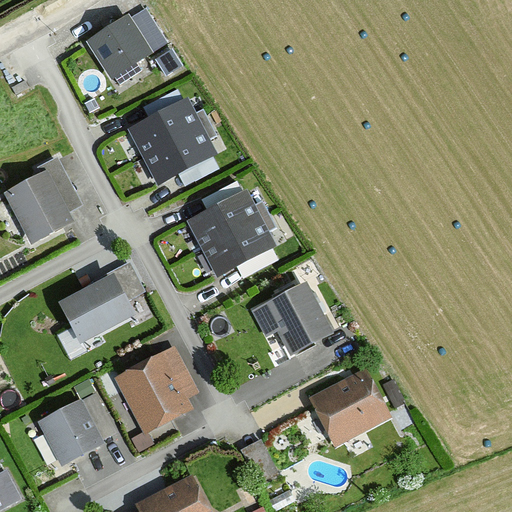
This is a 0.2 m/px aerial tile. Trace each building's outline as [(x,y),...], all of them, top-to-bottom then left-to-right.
[(108,71),(169,41),(148,0),(88,30),(108,71)] [(168,72),(185,61),(174,44),(157,55),(168,72)] [(131,133),(160,188),(220,157),(191,101),(131,133)] [(76,226),(49,178),(8,200),(34,248),(76,226)] [(188,226),(217,282),(278,250),(249,195),(188,226)] [(122,265),(133,292),(143,288),(132,261),(122,265)] [(139,321),(119,281),(64,308),(84,348),(139,321)] [(269,343),(281,337),(292,358),(334,337),(308,288),(255,315),(269,343)] [(197,398),(174,353),(117,382),(145,438),(193,414),(188,403),(197,398)] [(393,421),(367,373),(312,403),(338,450),(393,421)] [(105,448),(82,405),(41,426),(63,470),(105,448)] [(2,477),(0,472),(0,511),(4,511),(20,505),(6,475),(2,477)] [(210,511),(194,481),(136,511),(210,511)]
